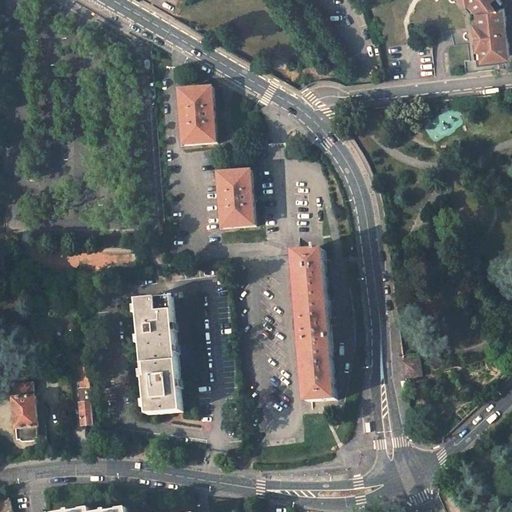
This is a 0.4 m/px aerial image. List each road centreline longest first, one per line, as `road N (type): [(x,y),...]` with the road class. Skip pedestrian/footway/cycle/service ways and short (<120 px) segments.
road 1 (secondary): [(406,478),(353,493),(133,469),(0,478)]
road 2 (secondary): [(318,125),(360,191),(388,438),(406,478)]
road 3 (secondary): [(112,0),(301,110)]
road 4 (residential): [(361,95),(511,81)]
road 5 (secondary): [(511,394),(443,457),(406,478)]
